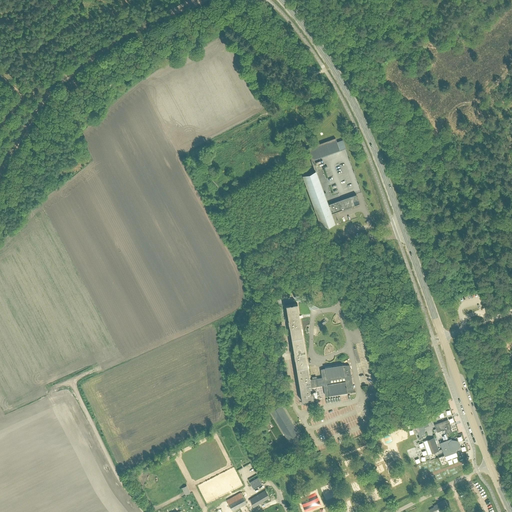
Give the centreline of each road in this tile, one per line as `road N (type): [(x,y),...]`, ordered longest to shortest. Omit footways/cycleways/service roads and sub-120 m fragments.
road 1 (primary): [(442,337),(363,123),(282,0)]
road 2 (track): [(0,171),(56,82),(120,37),(201,0)]
road 3 (unclassified): [(143,511),(70,379)]
road 4 (primary): [(489,464),(442,337)]
